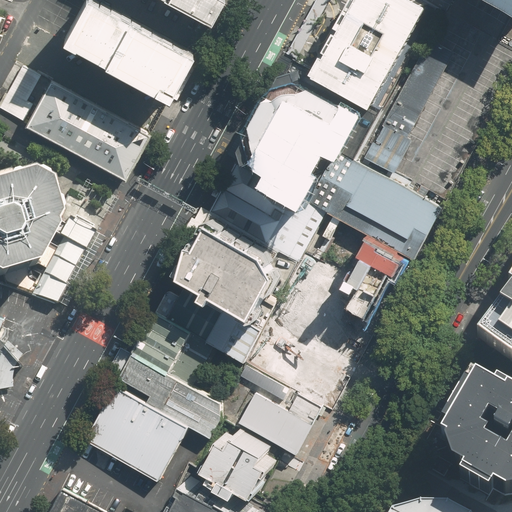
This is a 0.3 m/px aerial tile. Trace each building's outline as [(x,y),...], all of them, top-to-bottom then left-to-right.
[(195,47),(107,0),(84,0),(65,36),(175,94),(200,49),(195,47)] [(170,0),(209,21),(220,0),(170,0)] [(380,105),(436,2),(433,0),(360,0),(321,73),(380,105)] [(511,77),(511,48),(440,10),(362,154),(446,199),(511,77)] [(293,58),(238,161),(317,203),(344,152),(352,156),(380,105),(321,73),(293,58)] [(42,74),(22,64),(0,106),(24,119),(32,103),(28,100),(42,74)] [(141,128),(51,80),(28,123),(127,176),(151,133),(148,131),(141,128)] [(304,250),(326,208),(317,203),(238,161),(212,208),(300,257),(304,250)] [(57,235),(65,220),(53,181),(32,169),(13,175),(0,179),(0,279),(35,271),(40,270),(48,253),(57,235)] [(261,316),(284,272),(273,247),(211,213),(175,277),(252,319),(261,316)] [(57,235),(84,248),(95,228),(74,216),(65,220),(57,235)] [(48,253),(74,266),(84,248),(57,235),(48,253)] [(308,252),(301,265),(314,272),(321,258),(308,252)] [(35,271),(64,284),(74,266),(48,253),(40,270),(35,271)] [(35,271),(0,279),(0,281),(54,302),(64,284),(35,271)] [(166,293),(156,311),(133,353),(193,384),(216,343),(247,360),(265,328),(186,285),(181,294),(174,291),(171,290),(169,291),(166,293)] [(511,303),(479,342),(507,369),(511,361),(511,303)] [(290,313),(278,307),(260,342),(271,349),(290,313)] [(223,400),(133,353),(121,376),(152,393),(150,397),(148,402),(192,425),(213,436),(224,415),(223,400)] [(242,372),(274,389),(279,379),(247,362),(242,372)] [(472,377),(442,433),(453,463),(463,469),(459,476),(473,484),(489,493),(493,485),(506,492),(511,491),(511,395),(499,388),(497,391),(472,377)] [(148,402),(118,385),(89,439),(163,478),(192,425),(148,402)] [(237,436),(228,432),(212,461),(219,464),(214,472),(243,488),(249,477),(262,485),(271,470),(277,458),(268,454),(274,444),(242,427),(237,436)] [(269,511),(194,473),(172,511),(269,511)] [(98,511),(60,491),(48,511),(98,511)]
